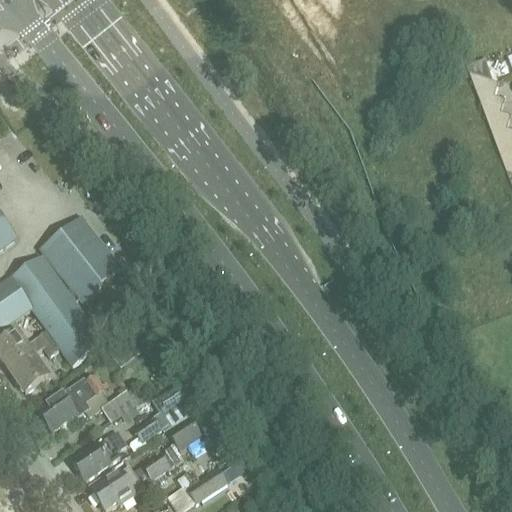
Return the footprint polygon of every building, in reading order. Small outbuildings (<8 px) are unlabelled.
[(251,0),(286,45),(316,21),(320,27),(351,4),(355,9),(367,0),(251,0)] [(485,63),(467,71),(469,77),(493,84),(485,63)] [(469,77),(475,93),(494,99),(498,86),(490,83),(469,77)] [(504,102),(494,99),(475,93),(481,109),(500,115),(504,102)] [(487,126),(506,132),(510,119),(500,115),(481,109),(487,126)] [(511,133),(506,132),(487,126),(493,142),(511,147),(511,133)] [(499,158),(511,162),(511,147),(493,142),(499,158)] [(511,162),(499,158),(506,175),(511,177),(511,162)] [(0,221),(0,254),(16,244),(0,221)] [(102,291),(99,287),(119,272),(81,223),(41,255),(70,292),(66,297),(74,308),(78,303),(82,308),(102,291)] [(53,345),(60,354),(72,372),(102,348),(74,308),(66,297),(42,262),(0,291),(0,335),(31,313),(46,334),(53,345)] [(46,334),(26,349),(33,360),(42,353),(53,345),(46,334)] [(140,336),(110,359),(121,372),(125,369),(150,349),(140,336)] [(0,349),(0,362),(9,376),(33,360),(17,338),(0,349)] [(53,345),(42,353),(49,362),(60,354),(53,345)] [(48,381),(33,360),(9,376),(25,398),(48,381)] [(52,436),(76,420),(77,422),(87,416),(83,410),(104,394),(95,381),(86,387),(84,384),(38,416),(52,436)] [(168,390),(150,402),(169,430),(187,418),(168,390)] [(126,396),(102,413),(111,426),(135,409),(126,396)] [(142,448),(162,434),(153,421),(133,435),(142,448)] [(165,436),(178,455),(200,440),(188,421),(165,436)] [(97,450),(72,467),(85,486),(120,463),(113,453),(121,448),(115,440),(108,445),(107,444),(98,451),(97,450)] [(119,477),(92,496),(102,511),(111,511),(118,508),(120,511),(135,500),(133,497),(141,492),(142,494),(153,487),(152,485),(168,473),(159,460),(143,471),(142,470),(132,477),(128,472),(119,478),(119,477)] [(228,486),(219,473),(186,496),(195,509),(228,486)]
